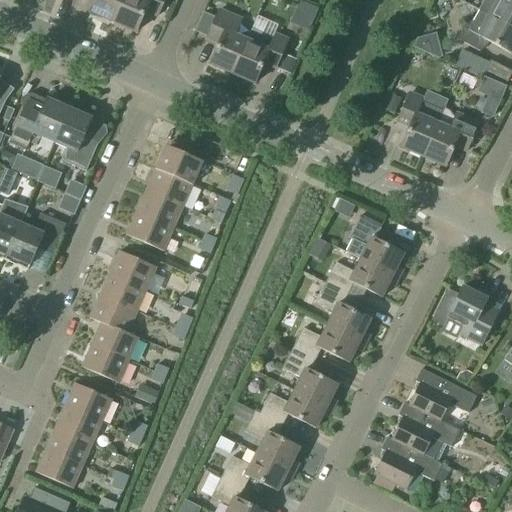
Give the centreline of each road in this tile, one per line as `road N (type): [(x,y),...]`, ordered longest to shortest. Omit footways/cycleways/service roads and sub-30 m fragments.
road 1 (residential): [(461,219),(155,84)]
road 2 (unclassified): [(316,511),(461,219)]
road 3 (residential): [(53,320),(155,84)]
road 4 (residential): [(155,84),(0,16)]
